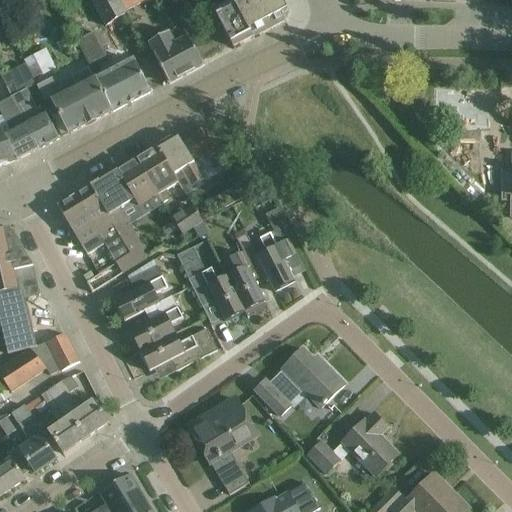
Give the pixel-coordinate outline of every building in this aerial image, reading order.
[(90,0),(106,29),(128,16),(119,0),(90,0)] [(141,5),(137,0),(119,0),(128,16),(129,16),(127,13),(141,5)] [(214,0),(209,3),(220,26),(231,46),(233,51),(286,23),(289,14),(281,0),(214,0)] [(201,62),(231,46),(220,26),(190,41),(187,37),(176,43),(171,34),(148,46),(169,85),(203,67),(201,62)] [(95,34),(77,43),(89,68),(97,64),(108,59),(95,34)] [(150,94),(141,77),(134,63),(101,79),(99,75),(102,74),(97,64),(89,68),(87,70),(110,115),(150,94)] [(37,67),(29,71),(34,80),(42,76),(37,67)] [(52,100),(61,118),(70,135),(110,115),(87,70),(71,78),(77,88),(60,97),(52,82),(39,88),(47,103),(52,100)] [(36,153),(59,141),(47,117),(42,119),(27,91),(18,96),(8,75),(2,78),(13,99),(9,101),(9,102),(36,153)] [(17,162),(36,153),(9,102),(9,101),(2,105),(0,101),(0,133),(3,140),(16,163),(17,162)] [(219,151),(205,129),(191,137),(191,139),(182,145),(177,136),(155,149),(173,181),(177,187),(180,185),(175,177),(183,172),(193,187),(205,179),(194,164),(192,161),(202,154),(206,160),(219,151)] [(0,167),(16,163),(3,140),(0,133),(0,167)] [(155,149),(136,161),(158,198),(159,198),(163,205),(171,201),(166,193),(177,187),(173,181),(155,149)] [(475,191),(444,160),(438,166),(469,197),(475,191)] [(118,172),(135,203),(140,209),(158,198),(136,161),(118,172)] [(137,267),(145,262),(152,258),(143,242),(141,243),(128,223),(126,224),(119,213),(120,212),(135,203),(118,172),(99,184),(98,184),(91,188),(110,220),(126,248),(137,267)] [(239,185),(227,192),(234,203),(246,196),(239,185)] [(92,294),(137,267),(126,248),(110,220),(91,188),(59,208),(88,260),(98,255),(91,244),(90,245),(84,234),(93,229),(103,247),(105,246),(116,266),(86,284),(92,294)] [(184,238),(204,224),(193,208),(173,222),(184,238)] [(266,216),(275,233),(261,240),(267,253),(257,258),(264,272),(275,294),(295,283),(284,263),(297,256),(283,229),(287,227),(279,209),(266,216)] [(33,268),(9,229),(4,230),(4,231),(0,232),(0,324),(1,327),(0,327),(0,355),(1,362),(10,359),(10,356),(37,349),(25,301),(39,298),(36,281),(33,268)] [(228,279),(245,313),(265,303),(252,278),(264,272),(257,258),(246,238),(238,242),(244,255),(230,262),(236,275),(228,279)] [(125,324),(150,311),(160,305),(156,297),(168,290),(157,269),(130,282),(135,293),(114,303),(125,324)] [(225,323),(245,313),(228,279),(219,284),(213,271),(190,282),(204,310),(216,304),(225,323)] [(84,278),(87,283),(94,278),(91,273),(84,278)] [(130,333),(139,352),(175,334),(171,327),(184,320),(173,299),(160,305),(150,311),(155,321),(130,333)] [(175,334),(139,352),(150,373),(175,360),(181,371),(218,352),(207,331),(181,345),(175,334)] [(48,345),(33,351),(31,352),(45,372),(47,371),(50,376),(61,372),(62,373),(80,364),(65,336),(48,345)] [(280,419),(291,408),(293,411),(307,398),(320,411),(345,387),(325,366),(322,370),(303,351),(282,372),(283,372),(269,386),(266,383),(255,393),(280,419)] [(45,372),(31,352),(0,372),(0,376),(12,394),(45,372)] [(61,384),(51,391),(85,440),(109,424),(94,402),(82,411),(71,395),(79,389),(73,379),(61,384)] [(42,398),(59,426),(48,433),(63,456),(85,440),(51,391),(42,398)] [(0,392),(0,417),(12,409),(0,392)] [(12,416),(31,444),(19,452),(34,475),(56,460),(41,438),(44,436),(41,431),(30,414),(42,406),(38,400),(12,416)] [(235,401),(214,414),(189,429),(230,497),(249,485),(230,453),(257,437),(235,401)] [(364,423),(350,437),(334,453),(323,442),(309,455),(327,473),(340,460),(342,462),(352,453),(377,478),(398,457),(379,438),(388,429),(375,416),(366,425),(364,423)] [(0,424),(0,426),(8,438),(16,433),(7,419),(0,424)] [(31,472),(20,456),(16,450),(7,456),(10,460),(0,467),(0,495),(2,498),(25,481),(23,478),(31,472)] [(134,491),(125,476),(109,486),(109,487),(95,496),(102,508),(94,511),(123,511),(139,503),(133,492),(134,491)] [(434,476),(420,490),(406,503),(394,490),(370,511),(389,511),(390,511),(465,511),(453,500),(451,502),(443,494),(447,490),(434,476)] [(319,511),(320,511),(306,487),(274,505),(272,501),(253,511),(319,511)] [(144,511),(139,503),(123,511),(144,511)]
